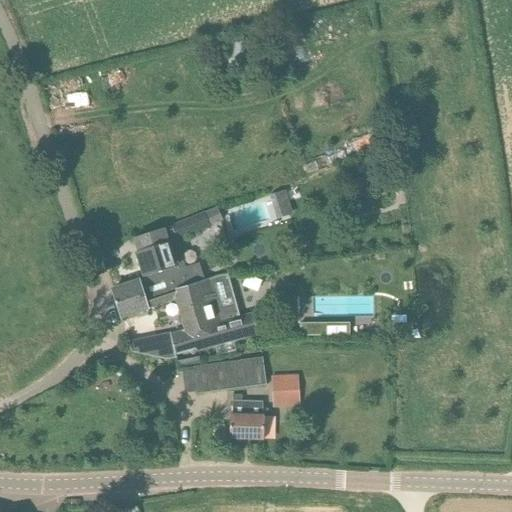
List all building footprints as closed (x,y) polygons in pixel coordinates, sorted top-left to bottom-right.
[(390,188),(388,179),(381,180),(383,190),(390,188)] [(289,188),(274,190),(276,214),(292,213),(289,188)] [(234,236),(279,221),(271,197),(226,212),(234,236)] [(138,252),(136,253),(145,280),(140,282),(146,302),(185,289),(204,282),(199,264),(179,270),(175,259),(177,258),(176,257),(175,257),(170,243),(176,240),(210,227),(209,226),(222,220),(218,209),(171,227),(163,230),(162,228),(159,230),(149,233),(147,234),(136,237),(133,238),(134,240),(137,251),(138,252)] [(204,282),(185,289),(146,302),(140,282),(132,284),(130,284),(131,285),(111,292),(119,317),(176,299),(186,331),(171,336),(171,333),(128,341),(131,352),(163,360),(176,358),(175,355),(196,349),(196,352),(245,339),(258,336),(252,314),(239,317),(228,275),(209,280),(204,282)] [(300,324),(300,337),(326,337),(326,324),(300,324)] [(382,324),(382,336),(412,336),(412,324),(382,324)] [(194,368),(198,395),(267,386),(263,359),(194,368)] [(298,375),(271,376),(272,408),(299,407),(298,375)] [(230,416),(229,440),(263,441),(264,417),(262,416),(262,404),(233,403),(233,416),(230,416)] [(168,434),(150,436),(151,449),(169,447),(168,434)]
